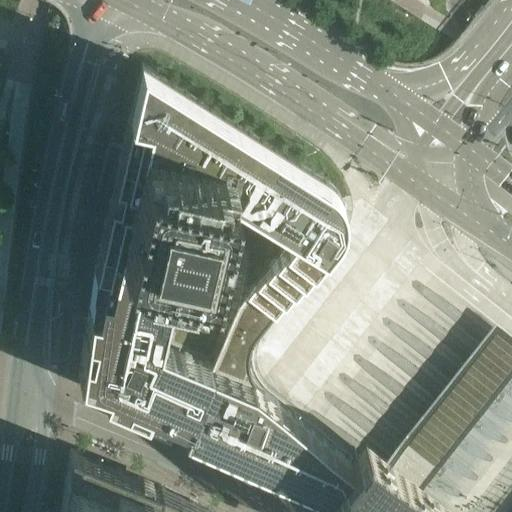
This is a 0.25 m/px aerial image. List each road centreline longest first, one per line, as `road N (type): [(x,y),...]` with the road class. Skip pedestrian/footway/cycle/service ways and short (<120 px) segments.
road 1 (tertiary): [(44,412),(81,162),(125,0)]
road 2 (tertiary): [(93,0),(38,219),(13,404)]
road 3 (secondary): [(129,0),(265,74),(404,171)]
road 4 (residential): [(272,511),(143,446),(44,412)]
road 5 (secondary): [(435,124),(240,0)]
road 6 (primary): [(511,29),(435,124)]
